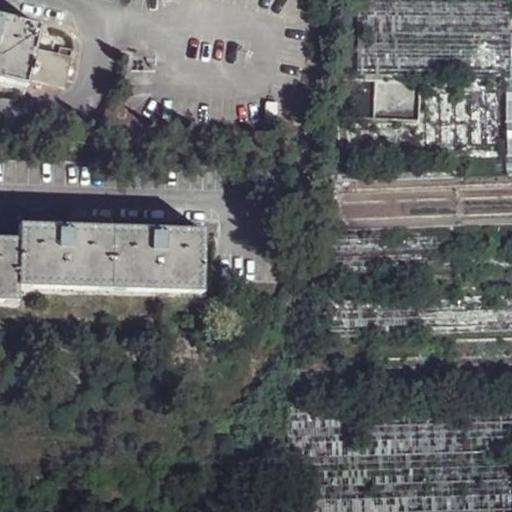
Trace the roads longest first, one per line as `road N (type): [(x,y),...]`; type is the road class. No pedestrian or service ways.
road 1 (unclassified): [(0,200),(241,205),(241,267)]
road 2 (residential): [(38,0),(97,19),(79,99),(43,115),(0,112)]
